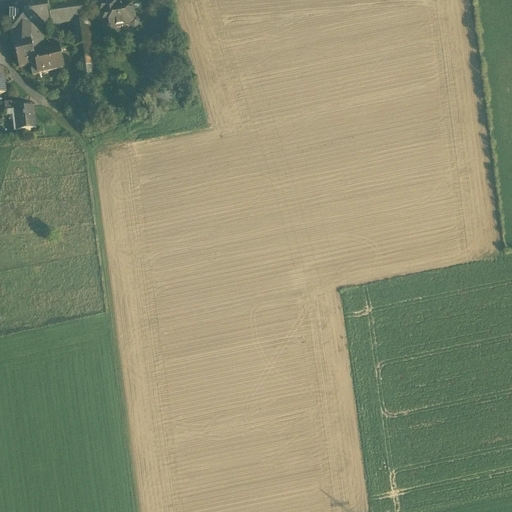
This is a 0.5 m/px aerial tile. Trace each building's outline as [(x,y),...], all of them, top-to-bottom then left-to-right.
[(11,42),(13,44),(13,42),(42,40),(40,27),(51,25),(48,7),(46,0),(20,0),(14,1),(14,10),(12,10),(11,42)] [(93,3),(95,16),(101,15),(101,14),(108,13),(107,1),(93,3)] [(135,19),(133,10),(132,3),(117,5),(117,3),(108,4),(107,1),(108,13),(101,14),(101,15),(104,33),(115,31),(114,23),(121,22),(121,25),(130,24),(131,25),(133,27),(137,27),(139,24),(139,21),(136,18),(135,19)] [(84,2),(56,6),(59,24),(74,22),(76,38),(71,38),(73,47),(77,47),(93,45),(90,21),(86,21),(84,2)] [(138,2),(132,3),(133,10),(139,9),(141,7),(141,4),(138,2)] [(51,25),(59,24),(56,6),(48,7),(51,25)] [(43,52),(42,40),(13,42),(13,44),(18,67),(30,65),(32,76),(39,74),(34,55),(43,53),(43,52)] [(80,67),(96,65),(93,45),(77,47),(80,67)] [(58,49),(43,52),(43,53),(34,55),(39,74),(62,69),(58,49)] [(80,67),(81,81),(97,80),(96,65),(80,67)] [(171,92),(153,97),(156,109),(174,104),(171,92)] [(3,103),(4,111),(13,110),(17,109),(16,102),(14,102),(3,103)] [(13,110),(16,131),(35,129),(32,108),(17,109),(13,110)]
